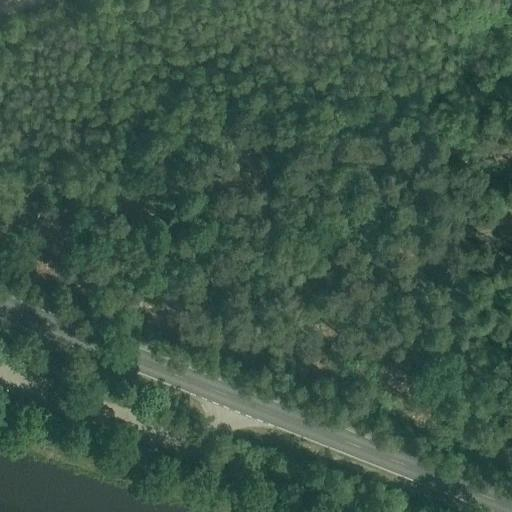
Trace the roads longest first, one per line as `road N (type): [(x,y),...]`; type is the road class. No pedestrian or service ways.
road 1 (tertiary): [(511,506),(0,305)]
road 2 (track): [(250,0),(39,52)]
